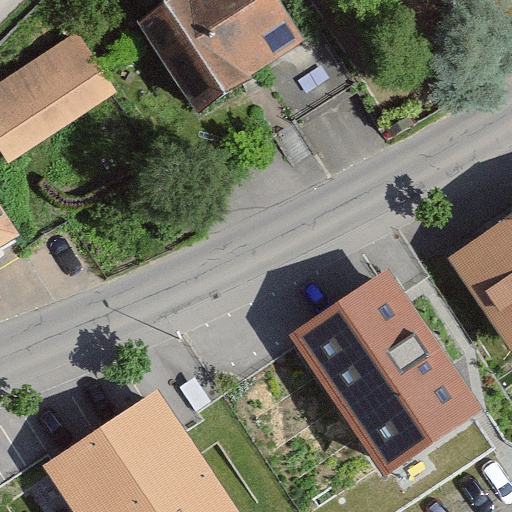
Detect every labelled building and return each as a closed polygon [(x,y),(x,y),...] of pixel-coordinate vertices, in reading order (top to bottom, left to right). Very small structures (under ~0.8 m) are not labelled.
[(203,103),(298,40),(270,0),(166,0),(144,15),(203,103)] [(76,38),(0,88),(0,133),(11,151),(108,86),(76,38)] [(511,216),(462,251),(511,320),(511,216)] [(503,401),(408,258),(301,331),(414,474),(503,401)] [(236,511),(159,400),(62,467),(93,511),(140,511),(141,511),(236,511)] [(377,511),(398,497),(374,461),(325,493),(336,511),(377,511)]
